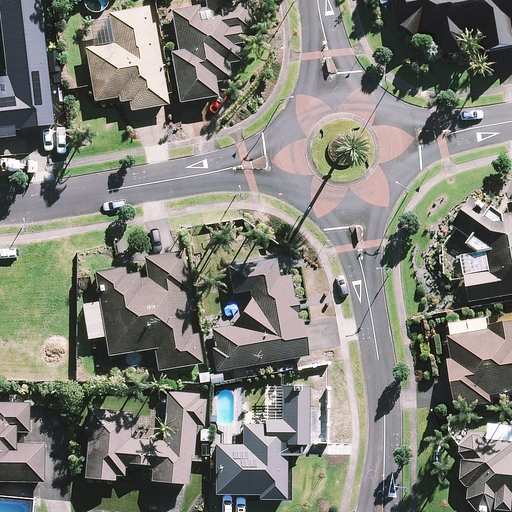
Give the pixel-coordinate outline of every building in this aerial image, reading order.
[(51,126),(38,0),(0,0),(0,12),(6,78),(0,78),(0,137),(19,136),(19,129),(51,126)] [(227,4),(226,0),(203,0),(205,7),(171,12),(177,51),(170,52),(178,103),(215,97),(213,82),(229,80),(227,63),(241,61),(237,33),(249,31),(244,1),(227,4)] [(511,0),(392,0),(396,25),(419,41),(434,38),(435,47),(437,50),(438,52),(440,54),(442,55),(445,57),(448,57),(450,57),(453,57),(456,56),(458,55),(460,54),(462,52),(464,50),(465,47),(466,44),(466,42),(464,32),(484,29),(488,53),(511,48),(511,0)] [(93,102),(116,98),(117,104),(128,102),(129,111),(166,105),(149,8),(108,15),(114,45),(84,50),(93,102)] [(511,215),(498,218),(473,199),(451,228),(467,241),(464,245),(479,256),(486,255),(489,274),(464,278),(469,303),(511,296),(511,215)] [(125,276),(124,269),(94,273),(99,302),(81,305),(87,339),(104,337),(107,356),(153,349),(156,371),(198,364),(180,253),(143,259),(144,264),(146,277),(138,278),(137,274),(125,276)] [(209,349),(213,372),(207,373),(209,385),(226,382),(224,370),(304,356),(306,355),(288,256),(262,261),(227,267),(231,294),(248,291),(250,301),(230,327),(211,330),(214,348),(209,349)] [(511,324),(488,329),(486,320),(448,327),(454,360),(447,361),(456,410),(491,404),(490,397),(511,392),(511,324)] [(284,456),(298,456),(298,448),(306,448),(306,406),(306,384),(282,384),(282,390),(263,390),(263,424),(242,424),(242,445),(215,445),(214,494),(257,495),(257,500),(284,500),(284,456)] [(205,395),(165,393),(163,443),(129,442),(130,413),(86,411),(84,479),(122,480),(123,464),(149,465),(148,481),(189,483),(192,425),(204,425),(205,395)] [(17,432),(27,432),(28,403),(0,402),(0,481),(41,482),(42,442),(17,441),(17,432)] [(216,428),(198,427),(197,444),(215,445),(216,428)] [(460,483),(468,491),(467,501),(475,511),(511,511),(511,506),(511,427),(486,427),(486,443),(461,443),(460,483)]
